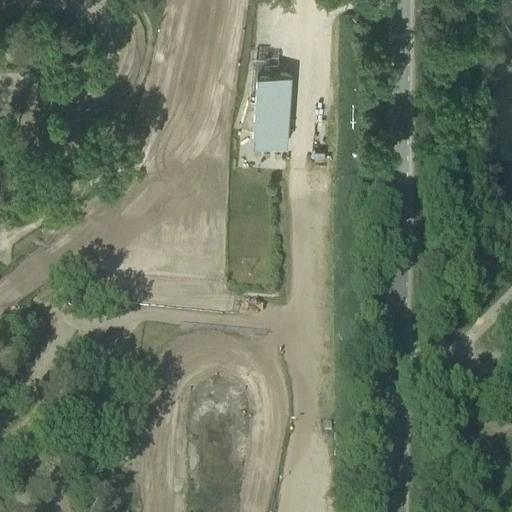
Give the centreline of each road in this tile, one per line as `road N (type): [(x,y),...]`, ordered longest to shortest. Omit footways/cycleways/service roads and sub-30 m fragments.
road 1 (unknown): [(327,0),(305,23),(278,511)]
road 2 (unclassified): [(398,511),(402,0)]
road 3 (track): [(511,295),(454,347),(399,353)]
